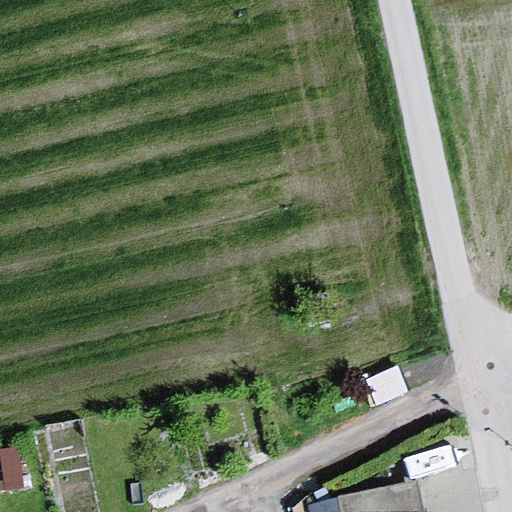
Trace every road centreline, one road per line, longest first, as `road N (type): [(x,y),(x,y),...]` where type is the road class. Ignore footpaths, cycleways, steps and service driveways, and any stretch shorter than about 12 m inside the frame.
road 1 (unclassified): [(478,373),(393,0)]
road 2 (residential): [(478,373),(212,511)]
road 3 (residential): [(506,511),(478,373)]
